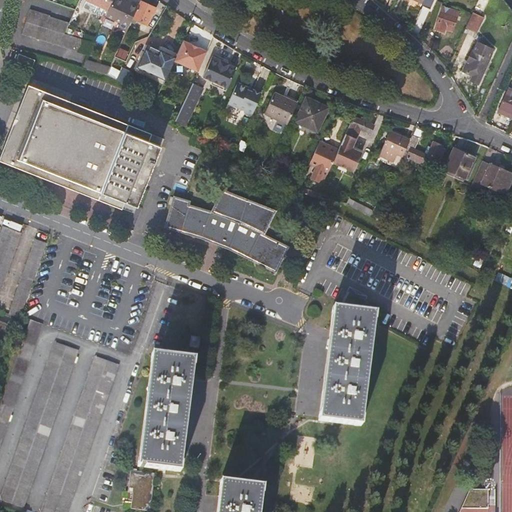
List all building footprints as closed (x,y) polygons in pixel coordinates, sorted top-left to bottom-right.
[(86,0),(108,10),(112,0),(86,0)] [(132,19),(138,4),(128,0),(127,0),(127,2),(122,0),(112,0),(108,10),(106,16),(120,22),(119,25),(127,29),(132,19)] [(146,25),(151,14),(153,14),(156,7),(140,0),(138,4),(132,19),(146,25)] [(423,0),(422,4),(421,6),(430,9),(434,0),(423,0)] [(443,8),(435,30),(444,33),(445,30),(447,25),(454,27),(459,13),(443,8)] [(69,24),(49,17),(49,16),(30,10),(23,33),(88,54),(92,41),(64,34),(69,24)] [(475,33),(482,18),(473,13),(466,28),(475,33)] [(197,71),(206,51),(183,41),(174,60),(197,71)] [(169,71),(161,68),(167,55),(140,42),(131,62),(158,74),(152,88),(160,91),(169,71)] [(477,44),(472,54),(471,53),(462,73),(472,78),(469,82),(477,86),(489,61),(487,61),(492,51),(477,44)] [(16,63),(32,69),(36,61),(20,54),(16,63)] [(200,81),(225,92),(235,69),(210,58),(200,81)] [(82,68),(96,72),(99,64),(86,60),(82,68)] [(107,75),(110,68),(99,64),(96,72),(107,75)] [(239,83),(236,84),(227,105),(242,112),(243,115),(250,118),(261,93),(253,89),(252,91),(247,89),(246,86),(239,83)] [(182,125),(199,87),(192,84),(175,121),(182,125)] [(69,112),(71,104),(35,89),(5,164),(42,179),(44,174),(124,206),(125,203),(136,207),(160,148),(69,112)] [(295,105),(281,98),(282,97),(273,92),(264,114),(287,124),(295,105)] [(297,101),(283,94),(282,97),(281,98),(295,105),(297,101)] [(511,115),(511,96),(506,94),(499,109),(511,115)] [(305,98),(294,122),(317,132),(327,108),(305,98)] [(351,149),(358,132),(369,137),(373,128),(351,118),(337,150),(335,155),(332,162),(353,172),(361,153),(351,149)] [(391,133),(388,140),(386,139),(378,156),(397,164),(408,140),(391,133)] [(407,147),(415,151),(420,139),(412,136),(407,147)] [(243,151),(247,142),(240,139),(236,148),(243,151)] [(335,155),(325,150),(327,146),(319,142),(310,163),(316,166),(310,178),(322,184),(332,162),(335,155)] [(426,146),(422,154),(427,156),(423,165),(431,169),(442,146),(433,142),(430,148),(426,146)] [(335,155),(337,150),(327,146),(325,150),(335,155)] [(442,146),(431,169),(436,172),(446,148),(442,146)] [(403,156),(423,165),(427,156),(422,154),(415,151),(407,147),(403,156)] [(453,149),(445,169),(468,179),(476,160),(472,159),(473,158),(453,149)] [(482,184),(506,194),(511,179),(511,174),(504,171),(499,169),(483,161),(471,187),(478,191),(482,184)] [(430,189),(436,192),(442,178),(436,175),(430,189)] [(249,258),(262,232),(241,221),(250,198),(222,187),(212,210),(190,204),(182,231),(206,239),(230,249),(249,258)] [(374,221),(376,216),(371,213),(349,198),(348,202),(347,203),(374,221)] [(0,297),(22,234),(3,226),(0,235),(0,297)] [(46,241),(34,237),(8,313),(19,317),(46,241)] [(318,423),(361,428),(374,314),(332,309),(318,423)] [(0,339),(3,340),(8,325),(0,322),(0,339)] [(0,408),(0,448),(43,329),(30,325),(0,408)] [(190,347),(198,348),(199,338),(191,337),(190,347)] [(1,499),(24,508),(79,356),(56,348),(1,499)] [(137,471),(180,476),(194,363),(152,358),(137,471)] [(68,511),(118,370),(96,362),(42,511),(68,511)] [(128,496),(133,497),(131,511),(149,511),(154,477),(130,475),(128,496)] [(216,511),(259,511),(263,487),(220,481),(216,511)] [(495,511),(496,491),(489,491),(489,493),(480,492),(480,490),(471,490),(470,509),(467,509),(466,511),(495,511)]
